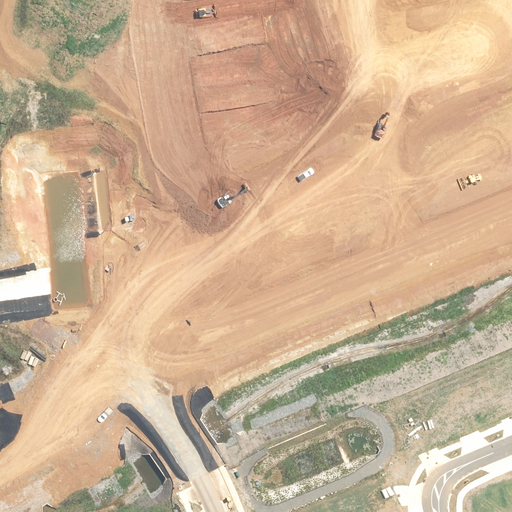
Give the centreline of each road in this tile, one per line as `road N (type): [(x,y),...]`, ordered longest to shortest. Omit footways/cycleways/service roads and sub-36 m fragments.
road 1 (residential): [(137,396),(89,324),(52,112),(170,92)]
road 2 (residential): [(355,0),(396,281)]
road 3 (residential): [(170,92),(214,354)]
road 4 (residential): [(214,354),(396,281)]
road 5 (residential): [(137,396),(0,487)]
road 6 (residential): [(396,281),(511,234)]
